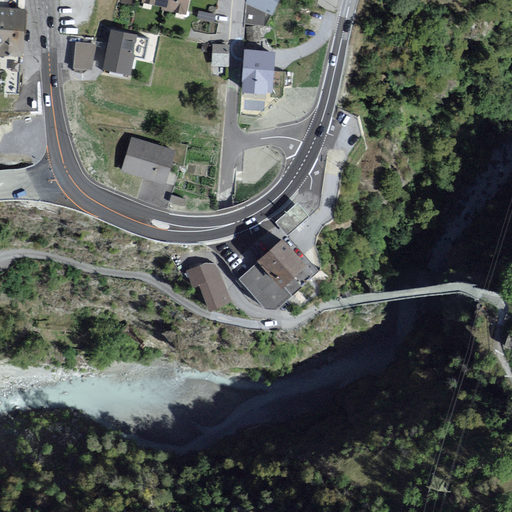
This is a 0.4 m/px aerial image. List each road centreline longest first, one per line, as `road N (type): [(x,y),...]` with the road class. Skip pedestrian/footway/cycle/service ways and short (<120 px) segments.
road 1 (track): [(0,258),(27,253),(145,276),(184,303),(239,322),(301,317)]
road 2 (secondary): [(315,137),(282,192),(251,216),(213,229),(154,228),(74,183)]
road 3 (residential): [(315,137),(229,141),(240,0)]
road 4 (tertiary): [(74,183),(54,123),(46,0)]
road 5 (secondary): [(350,0),(315,137)]
